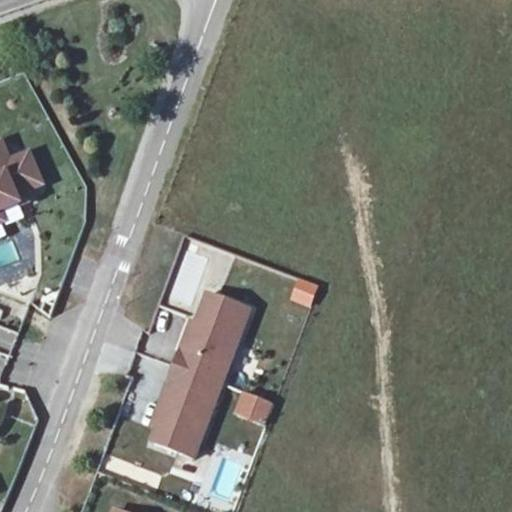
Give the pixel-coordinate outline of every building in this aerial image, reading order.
[(15,174),(11,164),(3,144),(0,145),(0,215),(2,215),(22,206),(18,197),(25,194),(44,186),(35,165),(15,174)] [(15,174),(35,165),(31,156),(11,164),(15,174)] [(22,206),(29,203),(25,194),(18,197),(22,206)] [(292,302),(313,311),(322,289),(302,281),(292,302)] [(195,460),(252,312),(210,296),(199,325),(188,355),(183,353),(168,391),(173,393),(162,422),(153,445),(195,460)] [(188,355),(199,325),(194,324),(183,353),(188,355)] [(162,422),(173,393),(168,391),(157,420),(162,422)] [(236,420),(270,428),(276,404),(242,396),(236,420)]
